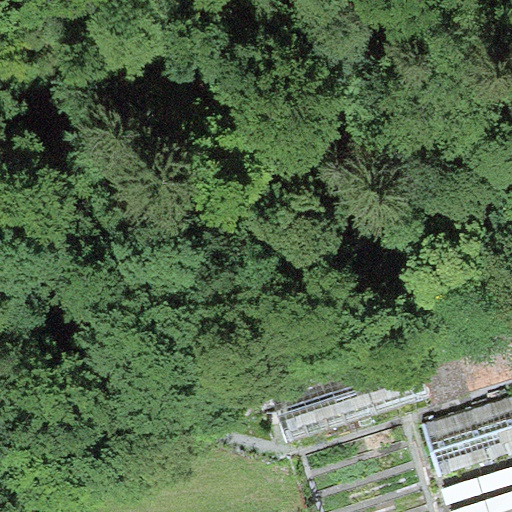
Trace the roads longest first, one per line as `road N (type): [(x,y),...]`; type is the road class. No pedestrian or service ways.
road 1 (track): [(0,373),(186,303),(352,274),(511,264)]
road 2 (track): [(351,429),(254,457),(10,368)]
